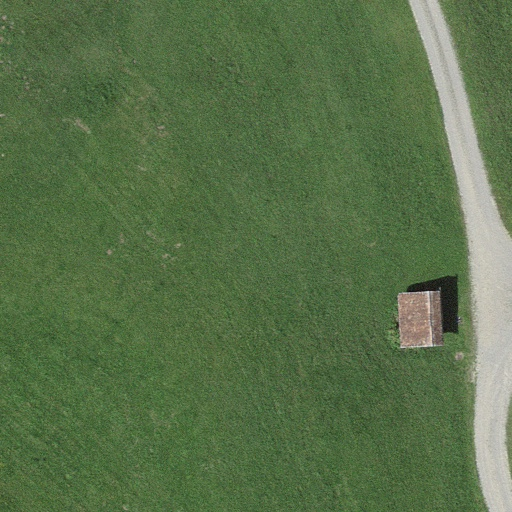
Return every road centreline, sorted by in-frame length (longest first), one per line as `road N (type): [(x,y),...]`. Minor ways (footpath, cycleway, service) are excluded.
road 1 (track): [(511,316),(497,316),(470,145),(390,0)]
road 2 (track): [(497,316),(486,431),(505,511)]
